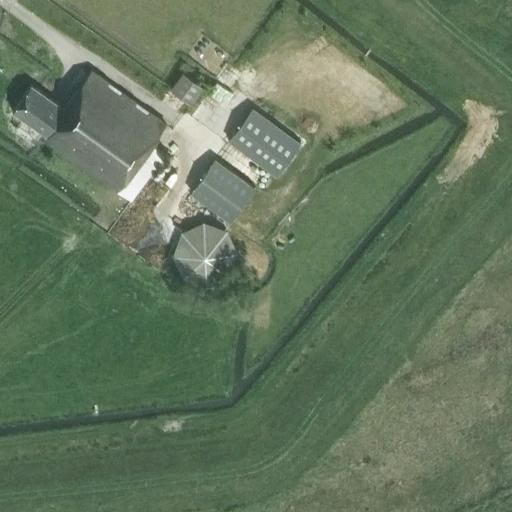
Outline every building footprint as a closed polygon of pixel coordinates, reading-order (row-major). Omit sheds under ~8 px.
[(327,32),(307,59),(322,70),(342,43),(327,32)] [(116,189),(165,121),(92,68),(64,106),(31,82),(13,108),(45,132),(42,135),(116,189)] [(203,86),(182,71),(171,86),(191,101),(203,86)] [(277,174),(301,140),(253,105),(229,139),(277,174)] [(250,182),(215,157),(190,191),(225,217),(250,182)] [(178,255),(183,266),(192,275),(204,278),(216,276),(226,269),(232,259),(233,246),(229,235),(220,226),(208,223),(195,225),(185,232),(179,242),(178,255)]
